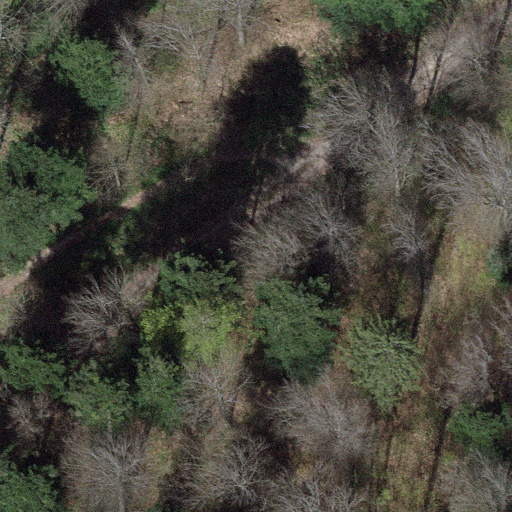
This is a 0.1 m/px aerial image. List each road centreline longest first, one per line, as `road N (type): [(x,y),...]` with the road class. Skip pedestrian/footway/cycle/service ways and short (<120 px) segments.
road 1 (track): [(348,139),(0,393)]
road 2 (track): [(511,18),(348,139)]
